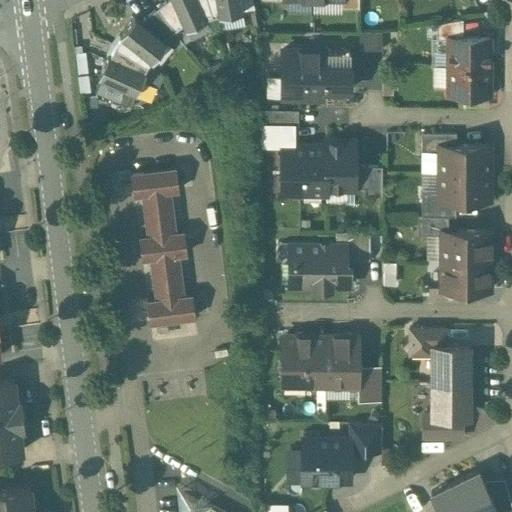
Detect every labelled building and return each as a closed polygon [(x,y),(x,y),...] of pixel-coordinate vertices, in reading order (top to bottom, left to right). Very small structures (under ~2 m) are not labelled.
[(172,0),(165,0),(156,8),(174,31),(183,23),(172,0)] [(172,0),(183,23),(185,26),(206,16),(206,15),(211,12),(207,0),(172,0)] [(207,0),(211,12),(218,11),(218,13),(241,9),(239,0),(207,0)] [(251,0),(239,0),(241,9),(253,7),(251,0)] [(174,31),(156,8),(140,20),(164,38),(174,31)] [(140,20),(134,14),(119,33),(120,34),(113,43),(146,63),(150,58),(151,59),(166,40),(164,38),(140,20)] [(462,17),(436,22),(436,37),(448,37),(448,36),(462,36),(462,17)] [(489,36),(463,36),(462,36),(448,36),(448,37),(448,65),(489,65),(489,36)] [(146,63),(113,43),(109,53),(107,52),(97,74),(101,76),(124,86),(132,89),(135,91),(145,69),(144,68),(146,63)] [(349,49),(282,49),(282,96),(319,96),(319,88),(350,89),(349,49)] [(489,65),(448,65),(448,92),(489,92),(489,65)] [(124,86),(101,76),(95,90),(117,100),(124,86)] [(132,89),(124,86),(117,100),(126,103),(132,89)] [(297,109),(261,109),(261,125),(297,125),(297,109)] [(455,131),(421,131),(421,150),(439,150),(439,144),(455,144),(455,131)] [(339,140),(339,139),(325,139),(325,144),(325,187),(326,187),(354,187),(354,165),(354,141),(339,140)] [(325,144),(281,144),(281,192),(326,192),(326,187),(325,187),(325,144)] [(455,144),(439,144),(439,150),(439,171),(489,171),(488,144),(455,144)] [(175,165),(130,171),(133,194),(141,193),(171,189),(178,188),(175,165)] [(381,165),(354,165),(354,187),(363,187),(363,195),(381,195),(381,165)] [(489,171),(439,171),(439,191),(439,198),(455,198),(489,198),(489,171)] [(141,193),(146,233),(177,230),(171,189),(141,193)] [(439,191),(421,192),(421,214),(447,215),(455,215),(455,198),(439,198),(439,191)] [(421,214),(417,215),(417,233),(441,234),(441,229),(447,229),(447,215),(421,214)] [(146,233),(138,234),(141,257),(149,256),(180,252),(186,252),(183,229),(177,230),(146,233)] [(447,229),(441,229),(441,234),(441,259),(489,259),(489,229),(447,229)] [(369,230),(335,230),(335,242),(345,242),(345,258),(369,258),(369,230)] [(335,242),(289,242),(289,262),(293,262),(293,284),(313,284),(313,287),(314,287),(315,286),(329,286),(329,287),(331,287),(331,284),(349,284),(349,268),(345,268),(345,258),(345,242),(335,242)] [(180,252),(149,256),(154,297),(185,293),(180,252)] [(489,259),(441,259),(441,286),(441,288),(462,288),(489,288),(489,259)] [(462,288),(441,288),(441,286),(427,286),(427,300),(462,300),(462,288)] [(154,297),(146,298),(149,321),(194,315),(191,292),(185,293),(154,297)] [(445,326),(409,326),(409,344),(431,344),(431,342),(445,342),(445,326)] [(325,334),(282,334),(282,357),(281,357),(280,382),(304,382),(304,383),(325,384),(325,334)] [(358,334),(325,334),(325,384),(357,384),(357,366),(358,334)] [(445,342),(431,342),(431,344),(431,380),(469,380),(469,342),(445,342)] [(379,366),(357,366),(357,384),(357,399),(379,399),(379,366)] [(13,378),(0,379),(0,451),(22,449),(19,427),(22,426),(19,399),(16,399),(13,378)] [(469,380),(431,380),(431,411),(431,412),(460,412),(469,412),(469,380)] [(460,412),(431,412),(431,411),(424,411),(424,436),(460,437),(460,412)] [(380,420),(347,420),(347,436),(349,436),(349,447),(380,447),(380,420)] [(347,436),(302,436),(302,480),(329,480),(329,478),(349,478),(349,447),(349,436),(347,436)] [(470,511),(497,511),(501,510),(479,465),(454,478),(470,511)] [(439,511),(470,511),(454,478),(428,490),(439,511)] [(30,485),(0,488),(0,511),(33,511),(32,506),(30,507),(28,487),(30,486),(30,485)] [(224,511),(179,487),(181,511),(224,511)] [(286,511),(287,499),(263,499),(262,511),(286,511)]
